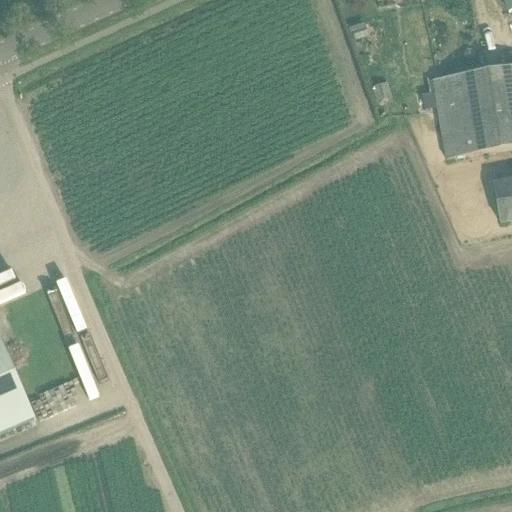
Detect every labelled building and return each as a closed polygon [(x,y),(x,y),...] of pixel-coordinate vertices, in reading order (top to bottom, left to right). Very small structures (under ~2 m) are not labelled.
[(511,0),(499,0),(507,15),(511,12),(511,0)] [(511,68),(431,83),(445,161),(511,149),(511,68)] [(386,86),(372,91),(377,105),(391,101),(386,86)] [(511,180),(493,184),(500,225),(511,222),(511,180)] [(0,343),(0,436),(34,421),(0,343)]
